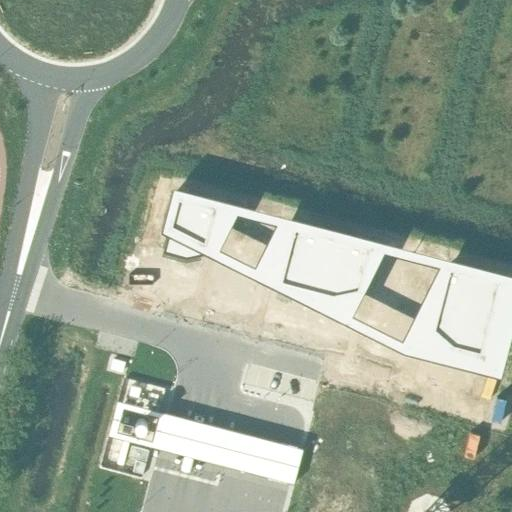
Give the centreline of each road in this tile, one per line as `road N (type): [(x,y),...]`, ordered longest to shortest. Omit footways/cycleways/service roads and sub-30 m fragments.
road 1 (tertiary): [(31,219),(87,77)]
road 2 (tertiary): [(40,73),(31,219)]
road 3 (tertiary): [(0,344),(31,219)]
road 4 (tertiary): [(87,77),(147,48),(175,0)]
